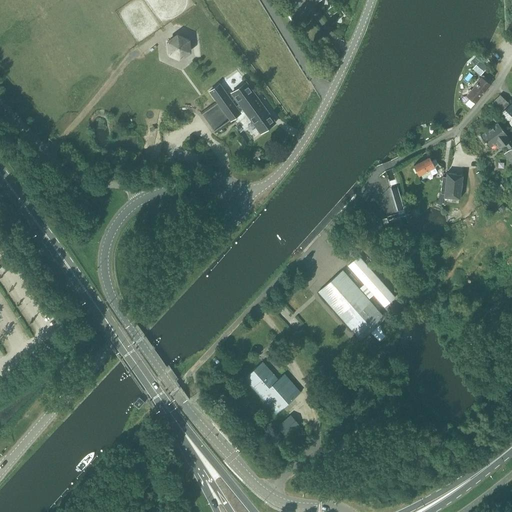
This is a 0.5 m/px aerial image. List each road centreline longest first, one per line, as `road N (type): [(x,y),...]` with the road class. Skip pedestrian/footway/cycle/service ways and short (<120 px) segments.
road 1 (unclassified): [(182,380),(306,257),(375,173),(467,123),(511,62)]
road 2 (tertiary): [(344,511),(265,492),(126,319),(109,293),(104,253),(120,219),(140,201)]
road 3 (tertiary): [(0,472),(233,222),(238,200)]
road 4 (primary): [(183,431),(0,173)]
road 5 (unclassified): [(238,200),(275,178),(295,154),(370,0)]
